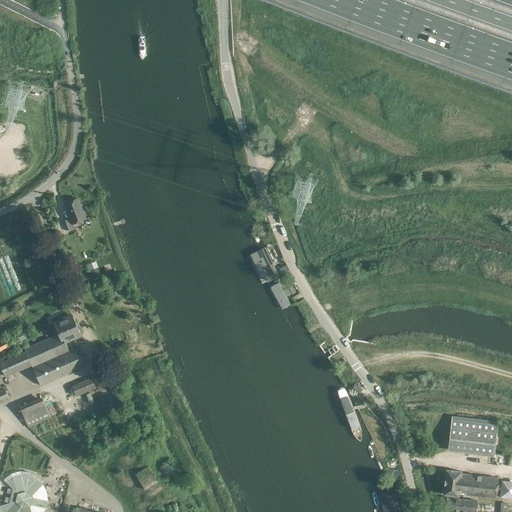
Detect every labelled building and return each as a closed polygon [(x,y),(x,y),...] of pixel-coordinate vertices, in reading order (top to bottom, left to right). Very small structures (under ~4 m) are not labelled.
[(489,104),(492,97),(480,92),(477,99),(489,104)] [(321,95),(316,97),(320,108),(325,106),(321,95)] [(276,123),(282,121),(277,100),(270,102),(276,123)] [(305,101),(291,105),(295,116),(308,112),(305,101)] [(263,103),(266,115),(271,113),(268,102),(263,103)] [(286,106),(289,118),(294,117),(291,105),(286,106)] [(374,116),(381,115),(380,108),(373,109),(374,116)] [(361,116),(351,121),(353,125),(363,120),(361,116)] [(400,116),(393,140),(462,159),(464,151),(426,140),(427,135),(466,146),(469,135),(400,116)] [(242,191),(232,194),(251,247),(261,244),(242,191)] [(83,219),(75,199),(62,204),(68,218),(63,221),(67,232),(73,229),(71,224),(83,219)] [(249,255),(262,285),(279,277),(266,248),(249,255)] [(98,268),(90,271),(93,281),(102,278),(98,268)] [(279,283),(270,288),(282,309),(290,305),(279,283)] [(295,307),(280,315),(290,332),(305,324),(295,307)] [(311,311),(305,314),(308,320),(314,318),(311,311)] [(61,343),(64,342),(80,335),(71,315),(52,323),(57,335),(61,343)] [(306,327),(294,334),(307,356),(319,349),(306,327)] [(16,333),(19,340),(29,336),(27,329),(16,333)] [(0,367),(4,377),(23,368),(30,365),(39,385),(84,366),(76,348),(68,352),(64,342),(61,343),(57,335),(23,349),(24,352),(0,362),(0,367)] [(325,352),(315,358),(332,391),(343,385),(325,352)] [(75,396),(76,395),(93,388),(89,378),(71,386),(75,396)] [(122,389),(113,393),(119,407),(128,403),(122,389)] [(352,435),(367,429),(351,389),(336,396),(352,435)] [(43,400),(20,410),(28,427),(51,418),(43,400)] [(506,409),(491,407),(490,418),(505,420),(506,409)] [(495,423),(450,418),(446,451),(491,456),(495,423)] [(381,449),(377,437),(365,441),(374,466),(386,462),(381,449)] [(150,468),(138,475),(146,489),(158,482),(150,468)] [(460,471),(446,470),(443,494),(458,496),(458,494),(496,498),(498,478),(460,473),(460,471)] [(12,479),(5,484),(11,492),(8,498),(8,505),(0,506),(0,511),(42,511),(44,510),(46,502),(45,494),(41,486),(35,481),(27,477),(18,477),(12,479)] [(499,497),(511,498),(511,481),(501,480),(499,497)] [(377,494),(381,511),(395,511),(390,491),(377,494)] [(445,510),(456,511),(475,511),(476,500),(446,497),(445,510)] [(507,511),(508,504),(500,503),(498,511),(507,511)]
